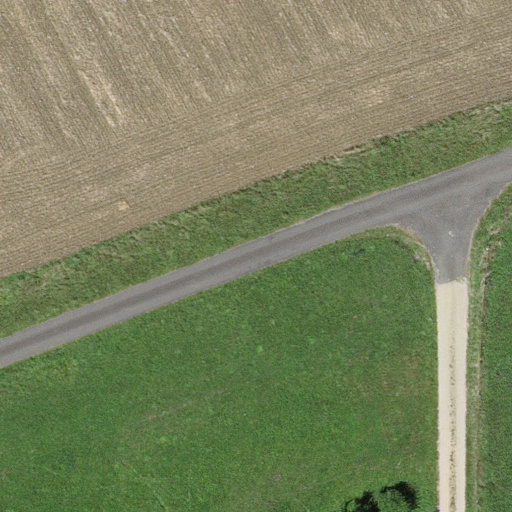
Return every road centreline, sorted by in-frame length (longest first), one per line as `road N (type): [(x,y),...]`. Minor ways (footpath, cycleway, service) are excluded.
road 1 (track): [(0,351),(358,214),(454,188)]
road 2 (track): [(447,511),(446,265),(454,188)]
